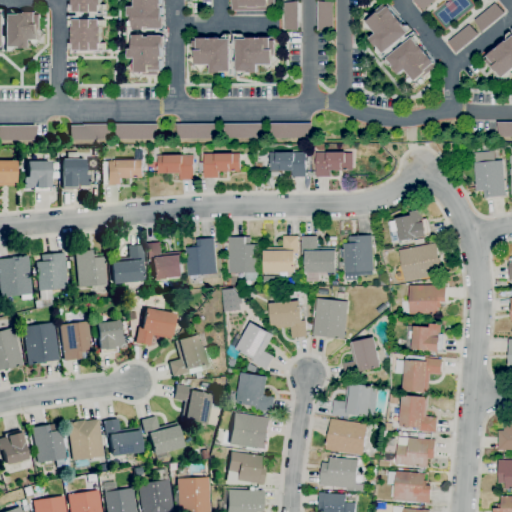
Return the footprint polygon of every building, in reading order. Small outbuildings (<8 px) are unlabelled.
[(96,55),(79,55),(79,51),(74,51),(74,50),(69,50),(69,43),(73,43),(73,27),(69,27),(69,21),(74,21),(74,20),(74,17),(78,17),(78,13),(74,13),(74,12),(69,12),(69,5),(73,5),(73,0),(101,0),(101,5),(105,5),(105,11),(100,11),(100,13),(99,13),(99,19),(100,19),(100,21),(105,21),(105,27),(101,27),(102,43),(105,43),(105,50),(100,50),(100,51),(96,51),(96,55)] [(133,19),(133,17),(129,17),(129,7),(135,7),(135,2),(133,2),(131,0),(162,0),(162,5),(161,5),(161,8),(163,8),(163,16),(164,17),(164,28),(162,29),(162,36),(164,37),(164,48),(163,49),(163,57),(161,57),(161,60),(162,60),(162,71),(163,71),(163,76),(160,76),(160,75),(145,75),(141,81),(128,68),(134,63),(135,63),(135,59),(129,59),(129,49),(133,49),(128,43),(128,22),(133,19)] [(274,0),(274,11),(231,11),(231,0),(274,0)] [(435,0),(423,11),(413,1),(414,0),(435,0)] [(318,31),(318,1),(332,2),(332,30),(318,31)] [(299,31),(284,30),(283,3),(298,2),(299,31)] [(482,32),(474,21),(495,3),(505,13),(482,32)] [(372,14),(384,5),(387,8),(389,6),(395,15),(397,17),(398,17),(404,24),(403,25),(404,26),(408,26),(412,30),(409,33),(406,36),(407,37),(414,32),(420,39),(419,46),(420,45),(426,53),(428,55),(435,63),(438,66),(424,78),(424,84),(407,83),(407,76),(409,74),(406,70),(400,75),(393,67),(394,66),(388,66),(385,62),(388,59),(387,59),(389,57),(386,53),(384,54),(383,53),(380,56),(377,52),(377,47),(370,39),(376,34),(373,30),(371,31),(364,30),(366,14),(372,14)] [(41,30),(45,35),(33,47),(26,39),(23,40),(23,48),(14,48),(14,52),(8,52),(8,51),(0,51),(0,16),(2,16),(2,14),(3,14),(3,9),(8,9),(12,14),(13,14),(13,13),(23,12),(23,13),(26,13),(36,12),(36,11),(40,11),(40,15),(41,30)] [(456,54),(448,42),(469,25),(479,35),(456,54)] [(506,42),(506,36),(511,31),(511,70),(511,81),(494,79),(495,72),(483,58),(487,55),(488,56),(505,41),(506,42)] [(260,65),(258,65),(258,73),(249,73),(249,77),(226,77),(221,73),(211,73),(211,65),(208,65),(201,72),(189,61),(194,56),(194,41),(198,41),(198,38),(208,38),(208,39),(211,39),(211,38),(221,38),(221,39),(226,35),(231,35),(231,39),(232,39),(232,42),(237,42),(237,39),(238,39),(238,35),(243,35),(247,39),(247,38),(257,38),(257,39),(260,38),(271,38),(271,41),(275,41),(275,56),(280,60),(268,72),(260,65)] [(511,137),(499,137),(497,123),(511,122),(511,137)] [(218,138),(178,139),(177,125),(219,124),(218,138)] [(265,138),(225,138),(223,124),(266,124),(265,138)] [(311,138),(271,138),(270,124),(312,124),(311,138)] [(35,139),(0,139),(0,125),(36,125),(35,139)] [(110,139),(70,139),(68,125),(111,125),(110,139)] [(156,139),(117,139),(115,125),(158,125),(156,139)] [(78,189),(62,189),(62,186),(61,186),(61,158),(66,158),(66,151),(78,152),(78,158),(85,159),(84,174),(88,174),(88,185),(78,185),(78,189)] [(484,198),(483,191),(476,191),(474,163),(475,163),(474,153),(494,151),(495,161),(503,161),(506,196),(484,198)] [(331,177),(316,177),(316,153),(327,152),(327,153),(346,152),(346,154),(353,154),(353,171),(331,171),(331,177)] [(194,180),(180,180),(180,174),(170,174),(158,174),(158,156),(164,156),(182,155),(182,153),(186,153),(186,156),(194,156),(194,180)] [(306,177),(292,177),(292,170),(282,170),(282,171),(270,171),(270,153),(277,153),(295,153),(306,153),(306,177)] [(218,179),(204,179),(204,154),(215,154),(234,154),(240,154),(240,171),(229,172),(218,172),(218,179)] [(0,160),(15,160),(15,182),(15,185),(0,185),(0,160)] [(121,185),(107,185),(107,160),(118,160),(136,160),(143,160),(143,178),(132,178),(132,179),(121,179),(121,185)] [(49,191),(33,191),(33,188),(23,188),(23,182),(23,176),(26,176),(26,161),(50,161),(50,187),(49,187),(49,191)] [(400,241),(398,231),(392,232),(390,222),(396,221),(396,219),(411,216),(410,212),(422,210),(423,220),(427,219),(430,235),(426,236),(426,237),(400,241)] [(320,283),(307,283),(307,273),(306,273),(306,254),(302,254),(302,236),(305,236),(305,235),(316,235),(316,236),(317,236),(317,248),(337,248),(337,251),(337,273),(335,273),(335,276),(320,276),(320,283)] [(344,281),(344,273),(345,273),(345,267),(344,268),(344,259),(344,258),(338,258),(338,249),(343,249),(343,244),(349,244),(349,237),(372,235),(374,271),(373,271),(374,275),(359,276),(360,280),(344,281)] [(295,273),(265,273),(264,251),(265,251),(265,248),(283,247),(283,236),(299,236),(299,254),(295,254),(295,273)] [(246,282),(246,273),(230,274),(229,237),(246,237),(247,245),(258,245),(258,250),(259,250),(259,252),(259,273),(258,273),(258,281),(246,282)] [(192,283),(191,276),(188,276),(186,248),(192,248),(192,246),(198,245),(197,240),(214,238),(217,274),(204,275),(205,282),(192,283)] [(153,280),(151,261),(148,261),(146,244),(161,242),(162,253),(181,252),(183,277),(153,280)] [(406,282),(405,278),(401,279),(399,267),(400,267),(400,265),(401,265),(399,252),(400,252),(399,250),(437,243),(443,274),(406,282)] [(112,284),(109,258),(128,256),(127,245),(142,244),(143,262),(141,262),(143,281),(112,284)] [(77,287),(74,251),(90,249),(91,254),(95,254),(96,257),(104,256),(106,285),(77,287)] [(39,299),(35,262),(41,261),(40,254),(63,252),(67,288),(50,289),(51,298),(39,299)] [(0,296),(0,258),(27,255),(31,294),(0,296)] [(387,286),(379,286),(379,274),(387,274),(387,286)] [(280,286),(264,286),(264,277),(280,276),(280,286)] [(410,286),(447,285),(447,302),(441,302),(441,314),(410,315),(410,286)] [(343,340),(333,339),(333,338),(313,336),(317,299),(349,302),(344,340),(343,340)] [(292,339),(291,328),(273,329),(270,304),(300,301),(303,323),(305,323),(307,337),(292,339)] [(149,346),(134,342),(138,323),(141,324),(145,307),(175,314),(170,335),(169,335),(168,338),(151,335),(149,346)] [(63,360),(58,325),(87,320),(91,349),(84,350),(85,352),(79,352),(80,358),(63,360)] [(100,353),(99,349),(97,338),(95,323),(118,320),(121,336),(124,336),(125,344),(126,344),(126,347),(116,348),(116,351),(100,353)] [(27,365),(21,326),(53,322),(58,360),(43,362),(43,363),(27,365)] [(267,370),(252,362),(254,359),(237,350),(237,348),(231,345),(237,334),(243,337),(252,322),(271,333),(270,333),(274,335),(265,352),(274,357),(267,370)] [(439,353),(434,352),(412,349),(412,350),(406,350),(409,326),(414,327),(414,326),(430,328),(430,323),(442,325),(441,335),(444,335),(442,351),(439,351),(439,353)] [(0,369),(0,330),(12,327),(22,365),(5,369),(5,368),(0,369)] [(172,376),(168,361),(179,358),(174,341),(177,340),(177,339),(198,334),(203,349),(207,348),(211,361),(208,362),(209,366),(200,368),(200,370),(188,374),(188,372),(172,376)] [(347,379),(343,364),(354,361),(350,343),(374,337),(381,368),(362,372),(363,375),(347,379)] [(429,393),(425,393),(403,391),(405,374),(395,374),(396,361),(406,362),(407,355),(426,357),(425,358),(442,359),(441,375),(430,374),(429,393)] [(273,412),(256,410),(257,406),(237,403),(242,373),(264,376),(267,377),(264,396),(275,398),(273,412)] [(348,418),(332,415),(335,400),(345,402),(348,383),(373,387),(373,389),(378,389),(374,417),(369,416),(368,417),(349,414),(348,418)] [(205,424),(183,420),(180,420),(183,401),(173,399),(175,384),(193,387),(192,390),(210,394),(205,424)] [(399,404),(390,404),(390,394),(399,394),(399,404)] [(436,433),(419,431),(420,428),(400,426),(402,395),(428,398),(426,417),(437,417),(436,433)] [(233,413),(270,419),(268,434),(266,450),(228,444),(233,413)] [(156,460),(154,454),(153,454),(147,435),(144,436),(140,419),(154,416),(157,426),(176,421),(177,425),(176,425),(182,446),(166,450),(168,456),(156,460)] [(74,471),(73,460),(71,461),(66,422),(83,419),(83,420),(98,418),(100,435),(102,434),(104,445),(101,445),(103,456),(88,458),(90,469),(74,471)] [(111,456),(107,436),(105,437),(102,420),(117,418),(119,429),(137,426),(141,451),(111,456)] [(363,456),(326,450),(331,419),(368,425),(363,456)] [(511,450),(498,451),(498,431),(504,431),(503,422),(511,421),(511,450)] [(54,469),(52,460),(51,460),(52,462),(48,463),(47,461),(36,463),(30,427),(47,424),(48,431),(60,429),(63,444),(64,444),(65,447),(63,447),(67,466),(54,469)] [(5,465),(1,448),(0,448),(0,437),(4,437),(3,434),(19,429),(20,432),(21,431),(22,435),(21,435),(27,459),(5,465)] [(428,468),(396,465),(398,445),(399,437),(409,438),(430,440),(430,439),(436,440),(434,456),(429,455),(428,468)] [(193,458),(191,449),(198,448),(199,457),(193,458)] [(201,459),(200,450),(207,449),(208,458),(201,459)] [(262,484),(236,480),(237,472),(227,471),(229,451),(261,455),(260,464),(261,464),(261,468),(264,468),(262,484)] [(325,487),(320,486),(322,462),(329,463),(330,458),(358,460),(356,489),(325,486),(325,487)] [(511,490),(505,490),(505,484),(498,484),(498,461),(511,460),(511,490)] [(140,511),(136,483),(153,481),(152,469),(164,467),(166,479),(167,478),(172,511),(140,511)] [(430,503),(394,500),(394,498),(391,498),(392,486),(395,486),(395,485),(388,484),(389,472),(396,473),(397,471),(417,473),(417,470),(423,471),(422,474),(425,474),(425,481),(427,481),(426,485),(432,486),(430,503)] [(177,511),(177,499),(174,499),(174,494),(173,494),(173,490),(176,490),(176,478),(207,477),(208,511),(177,511)] [(106,511),(102,483),(114,481),(116,490),(132,487),(135,511),(106,511)] [(254,511),(216,511),(217,508),(218,508),(218,499),(222,499),(222,488),(248,490),(248,487),(258,487),(258,490),(259,490),(263,490),(262,511),(255,511),(254,511)] [(68,511),(66,494),(97,490),(100,511),(68,511)] [(355,511),(318,511),(319,493),(326,493),(326,494),(346,494),(346,503),(356,503),(355,511)] [(33,511),(32,500),(62,495),(64,511),(33,511)] [(511,511),(494,511),(494,509),(498,509),(498,504),(501,504),(501,496),(511,496),(511,511)]
